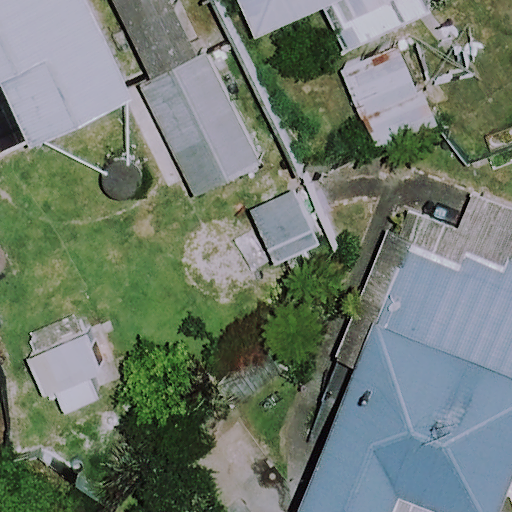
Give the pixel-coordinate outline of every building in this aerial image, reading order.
[(132,91),(89,0),(0,0),(0,133),(7,149),(132,91)] [(213,0),(116,0),(203,193),(284,157),(213,0)] [(252,0),(261,22),(315,0),(332,0),(350,44),(434,9),(429,0),(252,0)] [(452,7),(332,67),(375,151),(494,91),(452,7)] [(511,280),(407,235),(298,491),(346,511),(511,511),(511,510),(511,280)] [(126,382),(95,309),(26,338),(58,412),(126,382)] [(302,511),(236,421),(181,461),(218,511),(302,511)]
